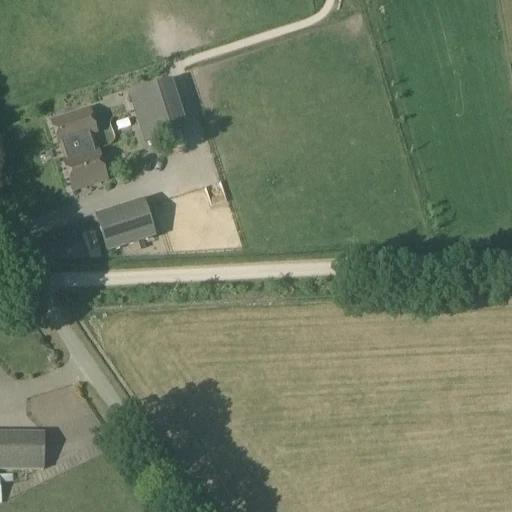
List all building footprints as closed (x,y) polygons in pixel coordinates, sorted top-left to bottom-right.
[(128,94),(144,144),(187,130),(171,80),(128,94)] [(94,151),(90,136),(97,134),(89,110),(49,123),(57,146),(62,145),(67,159),(62,161),(72,192),(105,181),(96,150),(94,151)] [(199,194),(213,189),(205,170),(191,176),(199,194)] [(105,253),(152,238),(141,203),(94,218),(105,253)] [(38,242),(57,237),(52,220),(33,225),(38,242)] [(32,226),(0,234),(5,254),(37,246),(32,226)]
